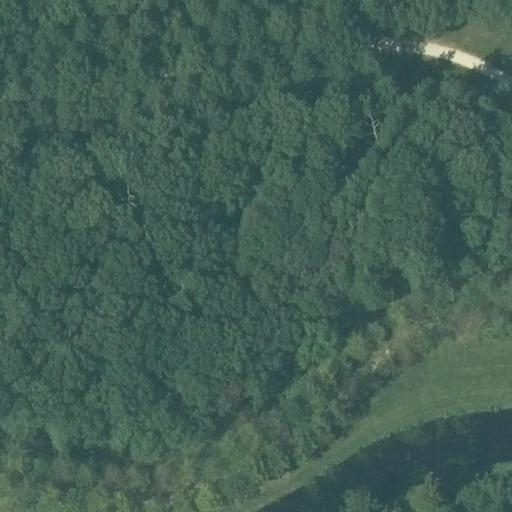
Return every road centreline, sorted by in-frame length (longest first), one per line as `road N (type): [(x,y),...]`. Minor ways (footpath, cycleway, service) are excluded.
road 1 (track): [(0,483),(144,498),(223,484),(403,333),(439,319),(511,318)]
road 2 (track): [(511,78),(411,38),(0,102)]
